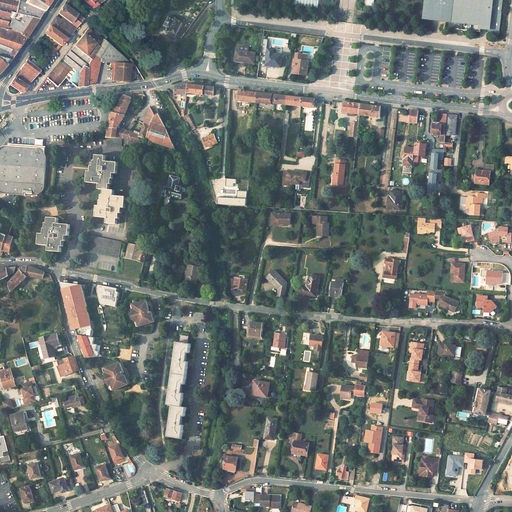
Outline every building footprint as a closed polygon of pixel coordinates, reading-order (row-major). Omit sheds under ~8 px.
[(11,58),(39,18),(44,10),(41,9),(27,0),(25,0),(0,0),(0,55),(7,57),(11,58)] [(501,0),(424,0),(423,19),(461,24),(460,30),(478,32),(479,28),(485,28),(484,33),(497,35),(501,0)] [(83,18),(64,3),(57,12),(63,16),(76,27),(83,18)] [(60,20),(55,16),(44,32),(59,44),(55,48),(54,46),(46,56),(47,57),(43,62),(45,63),(67,38),(54,28),(60,20)] [(76,27),(63,16),(60,20),(54,28),(67,38),(76,27)] [(185,19),(179,16),(177,19),(176,18),(175,19),(175,20),(171,18),(166,26),(170,28),(168,28),(167,29),(167,30),(168,31),(169,31),(170,31),(169,34),(175,38),(185,19)] [(86,86),(86,84),(94,84),(95,81),(100,60),(113,61),(112,66),(114,66),(113,80),(125,82),(129,82),(131,64),(103,38),(89,25),(73,45),(62,59),(46,77),(54,83),(58,84),(62,79),(66,82),(60,88),(86,86)] [(240,51),(237,50),(235,59),(243,60),(243,62),(253,64),(255,54),(248,52),(249,48),(241,46),(240,51)] [(283,55),(267,53),(266,65),(281,67),(283,55)] [(302,54),(297,53),(296,59),(294,58),(293,64),(295,64),(294,71),(296,71),(296,73),(307,75),(309,61),(305,60),(306,57),(302,57),(302,54)] [(29,61),(26,58),(14,76),(16,78),(18,75),(29,82),(40,69),(29,61)] [(31,58),(29,61),(40,69),(42,67),(31,58)] [(16,78),(14,76),(9,83),(21,92),(27,85),(16,78)] [(186,84),(176,85),(175,94),(186,95),(187,93),(187,84),(186,84)] [(203,86),(187,84),(187,93),(196,94),(203,95),(204,94),(214,95),(214,87),(203,86)] [(245,91),(238,90),(237,100),(256,102),(257,92),(251,92),(245,91)] [(287,96),(257,92),(256,102),(271,104),(271,102),(286,104),(287,96)] [(118,107),(115,106),(113,109),(112,112),(116,113),(124,115),(127,109),(132,97),(125,95),(121,99),(118,107)] [(302,97),(287,96),(286,104),(301,106),(302,97)] [(302,97),(301,106),(314,108),(315,99),(302,97)] [(356,103),(343,102),(342,112),(353,113),(360,114),(361,104),(356,103)] [(366,105),(361,104),(360,114),(360,115),(380,117),(381,107),(366,105)] [(154,114),(150,105),(143,123),(144,123),(150,125),(154,114)] [(419,111),(411,110),(410,122),(417,123),(419,111)] [(116,113),(112,112),(110,121),(110,128),(112,128),(108,138),(109,138),(122,138),(125,130),(117,128),(124,115),(116,113)] [(159,112),(154,114),(150,125),(144,138),(176,148),(173,140),(169,133),(159,112)] [(457,115),(446,114),(445,125),(445,133),(455,135),(457,115)] [(190,117),(185,119),(192,130),(196,128),(190,117)] [(359,123),(351,122),(349,136),(357,136),(359,123)] [(150,125),(144,123),(140,135),(136,134),(134,140),(143,142),(144,138),(150,125)] [(445,125),(433,124),(432,134),(440,135),(445,135),(445,133),(445,125)] [(136,134),(125,130),(122,138),(123,139),(128,140),(129,138),(134,140),(136,134)] [(214,134),(203,137),(206,146),(216,142),(214,134)] [(122,138),(109,138),(109,146),(123,146),(123,139),(122,138)] [(134,140),(129,138),(128,140),(127,145),(142,149),(145,150),(147,143),(143,142),(134,140)] [(165,148),(147,143),(145,150),(142,149),(141,152),(149,154),(148,156),(154,158),(156,154),(163,156),(164,156),(166,155),(166,152),(166,151),(166,150),(165,148)] [(426,144),(416,143),(414,162),(418,163),(419,155),(425,156),(426,144)] [(36,147),(7,144),(6,144),(4,144),(2,145),(1,146),(0,146),(0,192),(1,193),(3,193),(33,195),(35,195),(37,194),(38,194),(40,193),(42,191),(42,190),(43,189),(44,186),(46,157),(46,155),(45,154),(45,152),(44,151),(43,150),(42,149),(40,148),(39,147),(37,147),(36,147)] [(414,148),(405,147),(403,165),(412,166),(414,148)] [(443,151),(444,150),(437,149),(436,154),(432,153),(431,169),(435,169),(435,174),(430,174),(428,192),(435,193),(436,179),(441,179),(442,169),(437,169),(438,159),(443,159),(443,151)] [(106,155),(97,155),(96,166),(95,166),(94,171),(89,171),(87,182),(99,183),(99,189),(104,189),(103,200),(100,199),(99,205),(96,205),(95,216),(106,217),(106,223),(117,224),(118,213),(119,213),(120,207),(125,208),(126,197),(114,196),(115,190),(109,190),(110,184),(112,184),(113,173),(118,174),(119,162),(106,161),(106,155)] [(345,161),(337,161),(336,165),(335,165),(334,179),(335,179),(335,187),(343,188),(345,161)] [(494,164),(484,163),(484,171),(490,171),(493,172),(494,164)] [(297,172),(283,170),(282,180),(287,181),(286,184),(292,185),(292,183),(295,184),(299,184),(298,186),(304,186),(304,183),(309,183),(310,173),(297,172)] [(484,171),(476,170),(476,176),(475,183),(489,185),(490,171),(484,171)] [(177,173),(173,171),(172,174),(171,174),(167,187),(166,186),(164,195),(165,195),(170,197),(171,197),(172,195),(182,198),(184,191),(187,191),(187,189),(186,187),(181,186),(181,184),(180,182),(181,179),(179,178),(180,176),(176,175),(177,173)] [(141,173),(134,172),(132,197),(139,198),(141,176),(141,173)] [(227,197),(219,196),(218,204),(246,206),(246,198),(247,192),(229,191),(227,197)] [(403,192),(392,191),(391,199),(390,199),(389,209),(401,210),(403,192)] [(476,197),(469,196),(469,200),(471,200),(471,204),(466,204),(466,209),(471,210),(470,215),(480,215),(480,207),(480,203),(482,204),(483,198),(485,198),(485,193),(478,193),(478,197),(476,197)] [(170,197),(165,195),(162,204),(163,205),(164,206),(167,206),(168,206),(168,205),(170,197)] [(291,215),(273,214),(272,225),(290,226),(291,215)] [(58,216),(47,215),(47,221),(45,221),(44,226),(43,232),(39,232),(38,243),(48,244),(48,249),(60,251),(61,245),(62,245),(63,239),(63,240),(64,234),(68,234),(69,223),(57,222),(58,216)] [(327,217),(314,216),(314,223),(318,223),(317,235),(327,235),(328,224),(326,223),(327,217)] [(423,222),(417,221),(417,231),(422,231),(422,233),(425,234),(425,232),(429,232),(429,228),(440,229),(441,220),(430,219),(429,224),(423,224),(423,222)] [(14,236),(0,231),(0,224),(1,223),(0,222),(0,248),(10,252),(13,245),(18,247),(19,240),(14,239),(14,236)] [(470,227),(458,230),(459,235),(462,235),(464,244),(474,242),(470,227)] [(507,229),(499,228),(499,231),(498,231),(489,236),(493,244),(500,241),(500,239),(503,239),(503,242),(510,242),(511,234),(507,234),(507,229)] [(121,242),(87,235),(84,249),(118,257),(121,242)] [(147,248),(129,244),(126,256),(123,256),(123,257),(133,259),(143,262),(144,262),(147,248)] [(390,266),(389,272),(385,271),(384,278),(396,279),(398,260),(387,259),(386,265),(390,266)] [(200,266),(190,264),(187,280),(197,282),(200,266)] [(451,274),(455,274),(454,284),(463,285),(465,265),(451,265),(451,274)] [(0,268),(0,281),(12,274),(13,275),(18,270),(20,267),(0,268)] [(30,267),(20,267),(18,270),(20,272),(27,278),(37,278),(40,271),(33,267),(30,267)] [(13,275),(6,280),(7,284),(20,272),(18,270),(13,275)] [(286,284),(273,271),(266,278),(278,291),(277,297),(283,298),(286,284)] [(20,272),(7,284),(10,293),(27,278),(20,272)] [(489,274),(488,286),(496,287),(496,285),(504,285),(504,276),(489,274)] [(319,279),(309,276),(306,289),(302,288),(301,295),(315,298),(319,279)] [(248,280),(235,278),(233,289),(246,291),(248,280)] [(84,313),(83,308),(86,307),(81,285),(61,283),(71,329),(74,329),(76,335),(91,337),(92,331),(88,312),(84,313)] [(343,285),(332,283),(330,297),(340,299),(343,285)] [(116,307),(118,293),(117,292),(117,289),(102,286),(102,288),(99,288),(98,289),(98,291),(101,304),(105,305),(116,307)] [(434,299),(434,291),(427,291),(426,296),(409,295),(408,309),(414,309),(415,304),(417,304),(417,306),(426,306),(426,302),(433,303),(434,299)] [(438,292),(434,291),(434,299),(438,300),(438,306),(451,314),(457,306),(443,298),(444,291),(438,292)] [(475,297),(475,308),(481,309),(481,313),(486,314),(488,311),(487,310),(488,305),(484,305),(483,304),(483,302),(484,301),(486,301),(487,297),(475,297)] [(146,301),(134,305),(135,309),(132,310),(133,314),(134,319),(135,322),(137,322),(139,327),(154,322),(150,310),(149,310),(146,301)] [(263,323),(250,321),(247,336),(260,338),(263,323)] [(284,334),(274,332),(272,346),(284,347),(285,342),(283,342),(284,334)] [(394,334),(384,333),(384,339),(381,339),(380,347),(393,348),(398,348),(400,335),(394,334)] [(188,335),(180,335),(179,342),(176,342),(173,363),(169,395),(167,405),(172,405),(169,425),(167,437),(181,439),(183,425),(181,425),(182,417),(185,417),(186,407),(181,406),(183,393),(181,393),(182,384),(184,384),(187,362),(186,361),(187,353),(189,353),(190,344),(187,343),(188,335)] [(324,337),(311,335),(310,346),(314,346),(314,350),(322,351),(324,337)] [(57,336),(40,340),(45,359),(54,357),(53,352),(57,351),(57,349),(60,348),(57,336)] [(93,339),(77,336),(80,344),(92,345),(93,339)] [(425,345),(416,343),(414,354),(413,359),(412,359),(410,372),(412,372),(411,381),(425,384),(426,376),(422,375),(422,374),(418,373),(419,370),(420,360),(423,361),(424,355),(424,352),(425,345)] [(92,345),(80,344),(83,351),(94,352),(95,346),(92,345)] [(454,347),(440,345),(439,355),(460,358),(462,350),(456,349),(454,349),(454,347)] [(94,352),(83,351),(86,359),(97,358),(98,353),(94,352)] [(369,353),(360,351),(359,354),(358,354),(357,356),(356,365),(356,368),(366,370),(369,353)] [(61,377),(79,371),(76,364),(74,358),(63,361),(64,365),(58,368),(61,377)] [(128,386),(118,364),(104,371),(107,375),(105,376),(106,380),(108,385),(110,388),(112,387),(114,392),(128,386)] [(11,369),(0,372),(5,389),(16,386),(11,369)] [(462,374),(451,372),(450,384),(461,385),(462,378),(462,374)] [(309,374),(307,388),(305,388),(305,391),(315,393),(315,389),(317,375),(309,374)] [(270,383),(255,380),(254,386),(255,386),(254,389),(253,393),(262,394),(262,397),(267,398),(270,383)] [(30,381),(21,384),(25,398),(23,399),(25,405),(36,402),(30,381)] [(361,384),(355,383),(355,387),(342,385),(341,390),(340,399),(350,401),(351,395),(354,395),(363,397),(364,394),(366,394),(366,392),(364,392),(365,387),(360,386),(361,384)] [(497,394),(497,395),(497,401),(509,405),(511,397),(506,395),(507,389),(499,387),(498,392),(497,394)] [(481,390),(478,403),(475,402),(473,407),(477,408),(476,414),(490,417),(488,422),(488,423),(497,425),(498,419),(497,418),(498,415),(488,413),(486,412),(491,392),(489,392),(481,390)] [(57,396),(52,398),(53,401),(56,401),(58,407),(60,406),(57,396)] [(79,396),(71,398),(72,402),(65,404),(67,410),(68,409),(68,412),(75,413),(75,407),(80,406),(81,408),(86,407),(84,398),(80,399),(79,396)] [(146,399),(143,399),(141,416),(141,418),(140,423),(145,423),(148,401),(146,401),(146,399)] [(434,403),(422,400),(422,402),(414,400),(414,403),(413,407),(423,410),(422,415),(419,414),(417,421),(424,423),(425,421),(429,422),(430,417),(431,410),(432,411),(434,403)] [(24,412),(12,415),(15,430),(28,427),(24,412)] [(278,419),(269,417),(266,438),(274,440),(278,419)] [(383,429),(377,428),(377,433),(372,432),(368,432),(366,443),(370,443),(369,453),(379,454),(383,429)] [(0,463),(1,463),(0,460),(0,457),(2,457),(10,456),(4,435),(2,436),(0,436),(0,463)] [(401,437),(391,436),(390,444),(391,444),(390,456),(394,461),(401,462),(402,455),(400,454),(400,450),(402,450),(403,445),(400,445),(401,437)] [(309,444),(295,441),(295,445),(293,444),(292,450),(294,450),(293,454),(307,456),(309,444)] [(116,445),(108,448),(113,461),(121,458),(116,445)] [(475,454),(466,453),(465,463),(469,463),(468,474),(476,474),(476,470),(482,470),(483,460),(475,459),(475,454)] [(80,454),(71,457),(76,470),(85,467),(80,454)] [(329,456),(318,455),(316,468),(327,469),(329,456)] [(464,457),(449,455),(448,469),(446,469),(446,474),(447,476),(456,478),(458,476),(460,468),(463,467),(464,457)] [(238,459),(226,457),(225,461),(223,461),(222,466),(224,467),(224,470),(236,471),(238,459)] [(437,469),(438,461),(425,459),(425,460),(424,465),(420,464),(419,472),(423,473),(423,477),(431,478),(432,471),(432,468),(437,469)] [(37,464),(28,466),(31,480),(41,477),(37,464)] [(105,465),(95,468),(100,482),(109,479),(105,465)] [(342,466),(342,467),(341,471),(338,470),(337,476),(340,476),(339,480),(348,481),(348,480),(353,481),(355,470),(349,469),(349,473),(345,472),(346,468),(346,466),(342,466)] [(63,478),(49,483),(53,493),(61,490),(62,493),(69,490),(68,487),(66,488),(63,478)] [(30,487),(20,490),(25,503),(35,500),(30,487)] [(175,492),(167,490),(164,497),(179,502),(181,494),(175,492)] [(254,504),(261,504),(260,505),(260,507),(269,508),(279,508),(279,496),(264,496),(261,496),(261,495),(254,495),(254,490),(249,490),(249,493),(245,493),(245,502),(254,502),(254,504)] [(366,511),(369,500),(357,497),(355,504),(357,504),(356,511),(361,511),(366,511)] [(310,511),(312,506),(294,501),(291,511),(310,511)]
